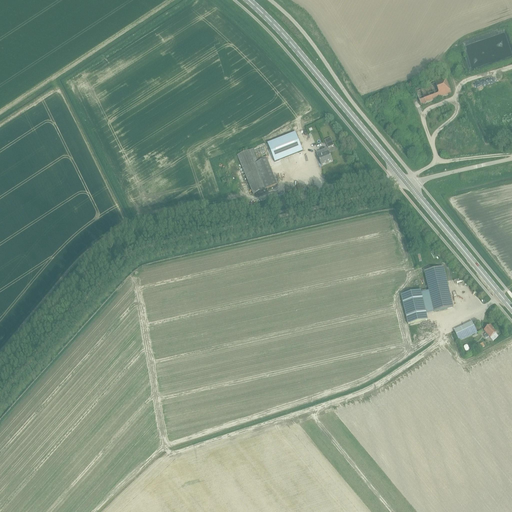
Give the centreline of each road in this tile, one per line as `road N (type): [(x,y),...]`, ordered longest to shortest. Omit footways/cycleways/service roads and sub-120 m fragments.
road 1 (track): [(397,185),(145,246),(110,271),(0,393)]
road 2 (primary): [(408,184),(244,0)]
road 3 (primary): [(511,309),(408,184)]
